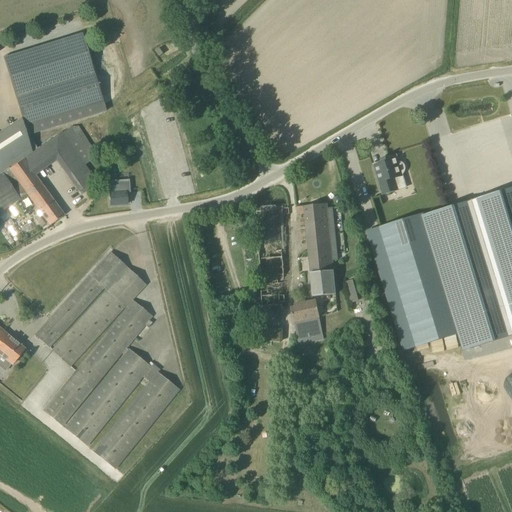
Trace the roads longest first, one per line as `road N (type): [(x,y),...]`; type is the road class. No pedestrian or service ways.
road 1 (unclassified): [(0,270),(95,222),(232,196),(272,176)]
road 2 (unclassified): [(272,176),(423,85),(511,66)]
road 3 (unclassified): [(272,176),(197,48),(194,0)]
